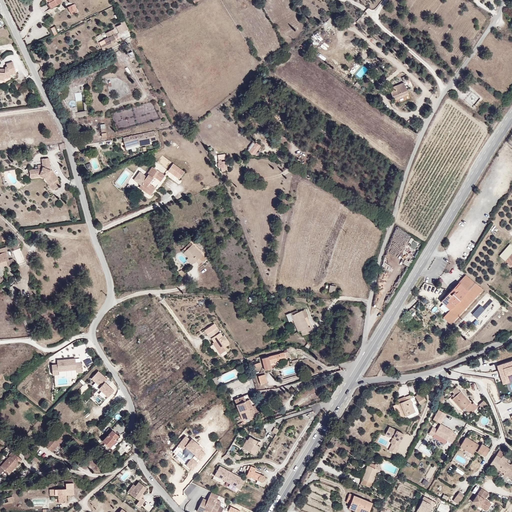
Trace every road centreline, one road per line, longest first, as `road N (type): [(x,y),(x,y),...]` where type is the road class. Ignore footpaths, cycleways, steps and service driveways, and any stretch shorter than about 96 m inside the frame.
road 1 (residential): [(178,511),(135,458),(131,405),(91,334),(109,303),(106,269),(70,153),(0,0)]
road 2 (residential): [(368,354),(369,302),(407,170),(501,0)]
road 3 (primary): [(368,354),(511,117)]
road 4 (unclassified): [(511,337),(431,372),(352,379)]
road 5 (primary): [(271,511),(352,379)]
